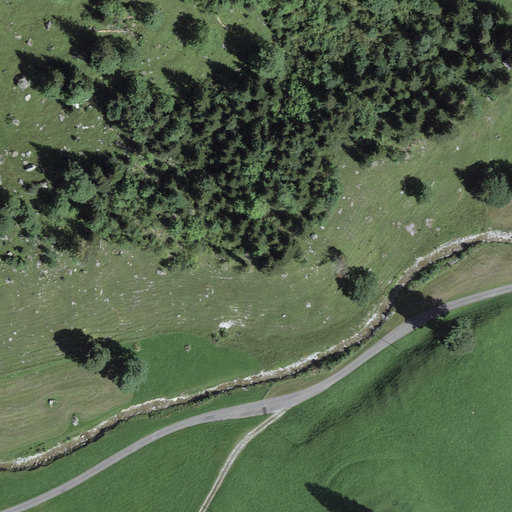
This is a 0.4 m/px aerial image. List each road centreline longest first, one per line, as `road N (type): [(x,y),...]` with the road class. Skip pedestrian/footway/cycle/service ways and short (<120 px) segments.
road 1 (unclassified): [(10,511),(170,429),(293,399),(441,306),(511,287)]
road 2 (track): [(293,399),(247,436),(201,511)]
